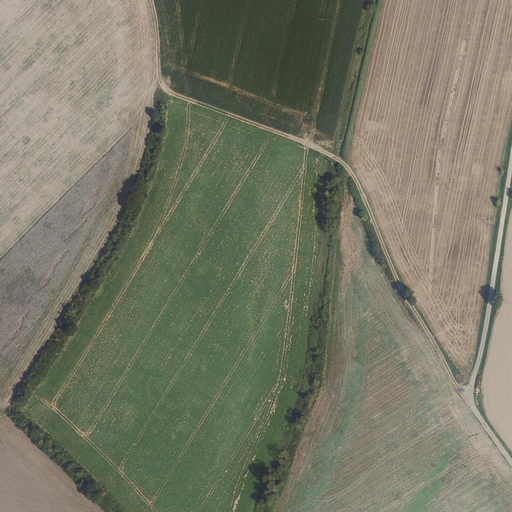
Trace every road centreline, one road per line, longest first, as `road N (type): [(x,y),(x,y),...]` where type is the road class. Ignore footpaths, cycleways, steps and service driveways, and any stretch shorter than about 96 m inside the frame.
road 1 (track): [(148,0),(163,88),(311,145),(351,173),(402,293),(511,463)]
road 2 (track): [(511,170),(466,392)]
